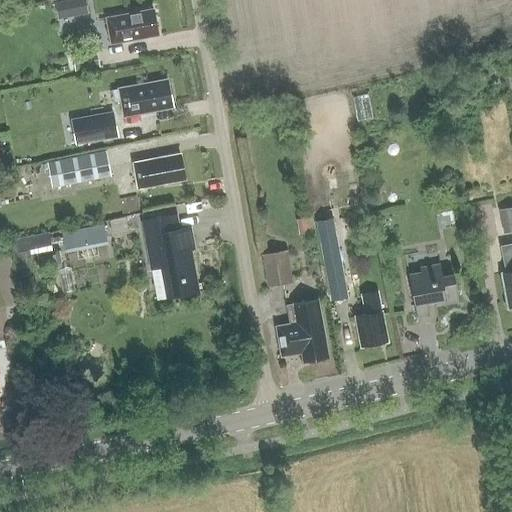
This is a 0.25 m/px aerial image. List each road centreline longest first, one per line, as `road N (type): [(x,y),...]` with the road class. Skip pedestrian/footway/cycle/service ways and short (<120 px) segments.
road 1 (unclassified): [(272,415),(195,0)]
road 2 (tertiary): [(0,472),(272,415)]
road 3 (tertiary): [(272,415),(511,359)]
